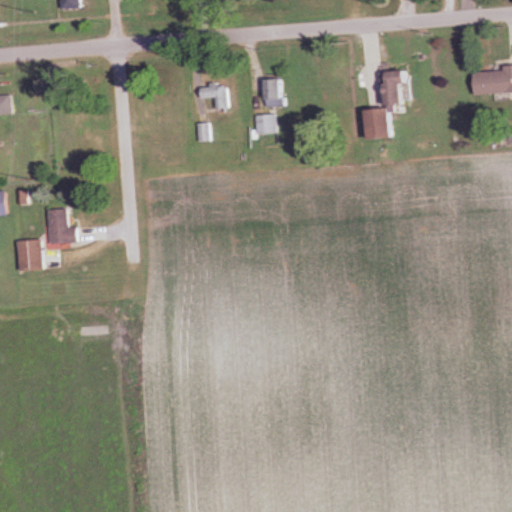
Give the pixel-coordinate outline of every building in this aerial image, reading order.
[(64,0),(64,10),(86,10),(85,0),(64,0)] [(511,94),(511,66),(511,71),(480,72),(481,95),(511,94)] [(403,139),(400,105),(416,104),(413,71),(396,72),(397,84),(391,85),(392,109),(376,110),(378,140),(403,139)] [(269,81),(269,107),(287,107),(287,81),(269,81)] [(205,88),(205,99),(220,99),(220,109),(232,109),(232,88),(205,88)] [(0,115),(16,115),(15,97),(0,98),(0,115)] [(260,135),(281,135),(281,116),(260,116),(260,135)] [(202,143),(214,143),(214,125),(202,125),(202,143)] [(0,191),(0,217),(11,217),(11,192),(0,191)] [(74,210),(54,210),(55,244),(84,243),(83,228),(74,228),(74,210)] [(23,271),(49,271),(49,241),(23,241),(23,271)]
